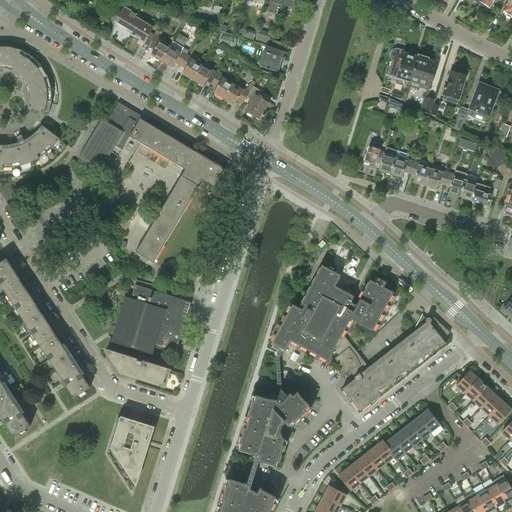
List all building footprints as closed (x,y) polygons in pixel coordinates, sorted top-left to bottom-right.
[(292,9),(294,0),(282,0),(281,4),(281,5),(292,9)] [(497,7),(501,0),(478,0),(477,3),(482,7),(485,6),(489,8),(491,4),(497,7)] [(511,16),(511,0),(505,0),(508,1),(502,11),(506,13),(506,15),(509,18),(511,17),(511,16)] [(114,21),(132,32),(135,26),(131,21),(134,16),(134,17),(135,15),(123,7),(114,21)] [(152,28),(134,17),(134,16),(131,21),(135,26),(132,32),(131,33),(143,41),(143,42),(148,45),(154,35),(153,35),(149,32),(152,28)] [(258,30),(256,40),(269,43),(272,33),(258,30)] [(254,41),(255,36),(252,35),(251,33),(248,33),(246,35),(247,39),(254,41)] [(164,41),(159,39),(157,37),(155,36),(154,35),(148,45),(153,49),(150,54),(160,61),(169,46),(163,43),(164,41)] [(277,71),(281,58),(282,56),(281,56),(283,50),(285,51),(287,44),(272,40),(270,47),(268,46),(266,51),(264,51),(260,66),(277,71)] [(172,41),(169,46),(160,61),(171,67),(174,61),(180,65),(186,54),(188,51),(172,41)] [(0,65),(6,65),(13,67),(11,70),(19,75),(24,80),(27,86),(29,93),(29,100),(27,107),(47,115),(50,104),(51,103),(51,101),(51,100),(51,91),(51,89),(51,88),(48,78),(47,76),(47,75),(42,67),(41,66),(40,65),(40,64),(30,55),(21,50),(10,47),(6,47),(0,46),(0,65)] [(410,81),(418,56),(417,56),(413,55),(413,54),(402,50),(396,48),(395,49),(394,49),(393,49),(392,50),(392,51),(391,51),(390,52),(390,53),(390,54),(390,55),(390,56),(390,57),(390,58),(390,59),(391,60),(391,61),(392,61),(388,74),(410,81)] [(195,60),(186,54),(180,65),(185,68),(181,73),(192,80),(200,65),(195,62),(195,60)] [(418,55),(417,56),(418,56),(410,81),(419,84),(418,86),(428,89),(435,66),(431,64),(432,63),(426,61),(427,58),(418,55)] [(206,69),(200,65),(192,80),(202,86),(206,80),(211,83),(217,73),(207,67),(206,69)] [(458,100),(465,75),(463,75),(462,73),(459,72),(457,73),(450,71),(445,87),(444,87),(442,95),(443,95),(442,98),(447,100),(447,97),(458,100)] [(227,79),(222,76),(217,73),(211,83),(216,86),(213,92),(224,99),(232,84),(226,80),(227,79)] [(238,88),(232,84),(224,99),(234,105),(237,99),(243,102),(246,96),(249,92),(239,86),(238,88)] [(268,103),(256,95),(258,90),(252,86),(249,92),(246,96),(251,99),(244,111),(261,121),(265,114),(263,112),(265,108),(267,108),(267,107),(266,107),(268,103)] [(487,114),(493,100),(497,102),(500,95),(495,93),(497,90),(486,86),(485,89),(479,86),(476,92),(473,99),(473,100),(471,100),(468,107),(470,107),(468,110),(469,110),(467,116),(484,122),(486,117),(486,118),(486,117),(485,117),(487,114)] [(402,93),(392,90),(390,95),(400,100),(402,93)] [(434,99),(424,96),(421,108),(430,111),(433,103),(434,99)] [(402,104),(389,98),(387,106),(400,110),(402,104)] [(196,152),(139,118),(140,116),(118,102),(106,122),(101,119),(79,156),(80,157),(92,164),(101,169),(115,145),(121,149),(129,136),(184,169),(135,252),(153,263),(199,186),(197,185),(201,179),(213,187),(224,169),(209,160),(210,159),(196,151),(196,152)] [(439,105),(433,103),(430,111),(429,114),(435,117),(439,105)] [(469,110),(468,110),(461,107),(456,120),(462,122),(464,123),(467,116),(469,110)] [(462,122),(456,120),(453,128),(459,131),(462,122)] [(507,137),(510,127),(503,124),(499,134),(507,137)] [(9,145),(3,146),(0,145),(0,168),(3,168),(12,167),(20,166),(30,162),(37,159),(39,158),(46,153),(53,147),(59,140),(60,139),(41,125),(37,131),(32,135),(24,141),(21,135),(16,137),(19,143),(9,145)] [(128,153),(132,145),(129,143),(124,151),(128,153)] [(493,145),(488,160),(497,167),(502,164),(496,147),(493,145)] [(375,163),(380,164),(384,153),(384,152),(379,150),(379,149),(368,146),(363,162),(374,165),(375,163)] [(508,152),(496,147),(502,164),(507,164),(508,152)] [(395,157),(384,153),(380,164),(378,171),(378,170),(390,174),(395,157)] [(409,174),(413,161),(407,159),(408,157),(397,153),(395,157),(390,174),(401,177),(400,178),(401,178),(403,172),(409,174)] [(80,157),(77,161),(89,168),(92,164),(80,157)] [(497,167),(488,160),(485,169),(495,172),(497,167)] [(430,168),(419,164),(419,163),(413,161),(409,174),(415,176),(412,182),(413,182),(413,181),(425,185),(430,168)] [(444,185),(448,173),(442,171),(443,168),(434,166),(433,169),(430,168),(425,185),(436,189),(435,189),(436,190),(438,183),(444,185)] [(454,175),(448,173),(444,185),(449,187),(447,193),(448,193),(459,196),(465,179),(467,174),(455,170),(454,175)] [(496,173),(492,187),(498,189),(501,179),(496,173)] [(99,180),(90,175),(87,179),(96,185),(99,180)] [(476,183),(465,179),(459,196),(470,200),(471,200),(474,189),(475,189),(476,183)] [(474,189),(475,189),(474,189),(471,200),(470,200),(470,201),(487,207),(491,194),(474,189)] [(0,262),(0,285),(6,294),(22,284),(16,274),(15,273),(13,270),(14,270),(13,269),(6,259),(0,262)] [(372,331),(393,292),(383,287),(386,282),(377,277),(374,282),(369,279),(355,305),(350,302),(354,296),(349,294),(352,289),(346,286),(342,290),(335,286),(340,275),(321,265),(298,307),(292,304),(271,343),(284,350),(281,355),(289,359),(297,345),(317,356),(328,362),(333,352),(342,334),(350,319),(372,331)] [(22,284),(6,294),(22,320),(39,309),(32,299),(32,298),(30,295),(30,294),(29,295),(22,284)] [(187,328),(190,321),(185,319),(190,302),(135,285),(130,298),(124,296),(124,297),(110,341),(110,340),(110,341),(152,354),(155,345),(175,351),(180,335),(184,336),(187,328)] [(508,303),(502,310),(508,315),(508,314),(511,317),(511,297),(507,302),(508,303)] [(39,309),(22,320),(39,345),(55,334),(48,324),(49,324),(48,323),(46,321),(46,320),(39,309)] [(389,385),(399,374),(411,368),(421,357),(433,350),(442,340),(445,344),(446,344),(443,340),(449,332),(432,316),(431,317),(432,317),(430,318),(429,318),(428,317),(427,317),(426,318),(425,319),(425,320),(425,321),(425,322),(426,322),(424,324),(419,319),(422,314),(421,313),(414,328),(416,329),(368,367),(343,335),(342,334),(333,352),(338,355),(334,358),(342,374),(352,369),(357,374),(354,377),(355,378),(341,389),(359,412),(380,395),(377,391),(389,385)] [(368,330),(365,334),(366,337),(370,339),(374,333),(371,332),(368,330)] [(90,388),(82,375),(81,375),(81,370),(78,370),(55,334),(39,345),(73,398),(90,388)] [(169,370),(106,350),(105,350),(119,371),(125,373),(129,374),(129,373),(131,374),(130,377),(136,378),(137,377),(161,384),(166,370),(169,371),(169,370)] [(466,373),(453,387),(461,395),(474,381),(466,373)] [(30,426),(22,414),(21,414),(21,409),(19,409),(0,380),(0,415),(2,419),(2,420),(5,424),(14,437),(30,426)] [(474,381),(461,395),(469,402),(482,388),(474,381)] [(482,388),(469,402),(477,410),(490,396),(482,388)] [(290,430),(287,426),(287,425),(288,426),(292,421),(294,423),(306,411),(304,410),(309,405),(300,396),(297,391),(292,396),(290,393),(287,396),(280,389),(277,400),(268,399),(255,395),(254,401),(252,400),(247,416),(249,417),(247,423),(245,428),(243,427),(238,443),(240,444),(238,450),(250,454),(255,456),(247,483),(241,482),(229,478),(227,484),(226,484),(221,500),(222,501),(219,511),(217,511),(216,511),(268,511),(274,503),(272,502),(275,497),(264,491),(259,487),(256,493),(249,489),(258,462),(263,463),(275,466),(277,460),(279,461),(284,445),(282,444),(284,438),(282,438),(281,435),(288,437),(290,430)] [(490,396),(477,410),(485,418),(498,404),(490,396)] [(498,404),(485,418),(494,425),(507,411),(498,404)] [(417,417),(428,432),(437,425),(425,410),(417,417)] [(147,442),(151,427),(139,424),(139,423),(139,424),(130,422),(130,421),(118,417),(106,454),(131,491),(143,453),(141,452),(141,449),(143,450),(145,444),(143,444),(144,441),(147,442)] [(408,424),(419,439),(428,432),(417,417),(408,424)] [(511,421),(511,420),(498,434),(506,441),(511,434),(511,421)] [(399,431),(411,445),(419,439),(408,424),(399,431)] [(390,438),(402,452),(411,445),(399,431),(390,438)] [(382,444),(391,456),(393,459),(402,452),(390,438),(382,444)] [(371,449),(382,463),(391,456),(382,444),(380,442),(371,449)] [(362,455),(374,470),(382,463),(371,449),(362,455)] [(354,462),(365,477),(374,470),(362,455),(354,462)] [(345,469),(356,484),(365,477),(354,462),(345,469)] [(336,476),(348,490),(356,484),(345,469),(336,476)] [(511,491),(502,475),(492,481),(504,502),(511,497),(511,491)] [(490,477),(480,482),(481,483),(495,507),(504,502),(492,481),(490,477)] [(481,483),(472,489),(485,511),(495,507),(481,483)] [(322,497),(339,506),(344,497),(328,487),(322,497)] [(471,487),(461,493),(472,511),(485,511),(472,489),(471,487)] [(459,488),(450,494),(457,507),(460,511),(472,511),(461,493),(459,488)] [(317,506),(326,511),(335,511),(339,506),(322,497),(317,506)]
